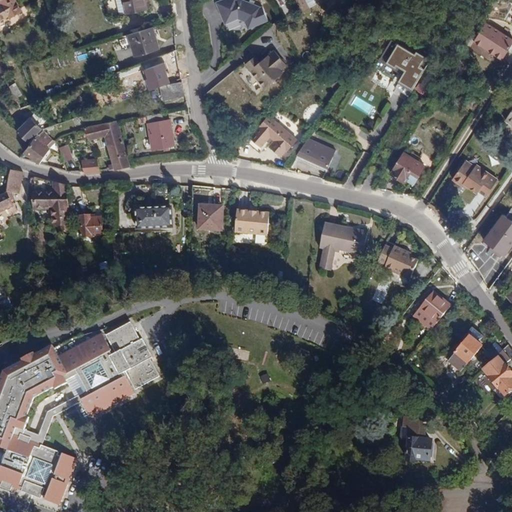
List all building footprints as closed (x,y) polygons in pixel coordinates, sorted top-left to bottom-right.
[(0,20),(8,16),(9,18),(23,11),(16,0),(0,0),(2,3),(0,4),(0,20)] [(123,0),(126,13),(148,7),(146,0),(123,0)] [(227,0),(233,17),(247,12),(253,15),(256,23),(276,16),(271,1),(269,2),(263,0),(227,0)] [(116,22),(119,34),(130,32),(127,20),(116,22)] [(511,43),(511,40),(485,24),(473,44),(501,61),(511,43)] [(129,34),(135,55),(160,47),(154,27),(129,34)] [(412,89),(424,69),(420,66),(425,57),(415,51),(414,54),(390,40),(382,54),(389,57),(386,63),(395,68),(396,65),(404,70),(402,75),(399,80),(412,89)] [(259,49),(249,55),(267,83),(288,70),(286,66),(293,62),(281,44),(264,56),(259,49)] [(176,50),(158,54),(160,62),(178,58),(176,50)] [(389,57),(382,54),(379,59),(386,63),(389,57)] [(424,69),(430,59),(425,57),(420,66),(424,69)] [(393,71),(402,75),(404,70),(396,65),(395,68),(393,71)] [(427,77),(434,82),(437,78),(429,73),(427,77)] [(426,94),(434,82),(427,77),(419,90),(426,94)] [(395,87),(409,96),(412,89),(399,80),(395,87)] [(10,85),(17,98),(23,95),(16,82),(10,85)] [(162,86),(164,99),(185,95),(183,82),(162,86)] [(17,130),(32,144),(45,129),(52,126),(38,110),(17,130)] [(148,115),(153,149),(176,146),(171,117),(165,118),(164,113),(148,115)] [(288,151),(298,139),(269,115),(246,141),(260,153),(268,145),(286,160),(291,154),(288,151)] [(109,163),(111,171),(130,166),(120,120),(103,123),(106,136),(113,162),(109,163)] [(106,136),(103,123),(84,127),(90,139),(106,136)] [(32,144),(24,152),(39,164),(51,147),(47,143),(50,135),(45,129),(32,144)] [(314,140),(307,137),(296,153),(299,155),(305,142),(312,145),(314,140)] [(335,149),(314,140),(312,145),(305,142),(299,155),(328,167),(335,149)] [(59,144),(66,161),(74,158),(67,141),(59,144)] [(418,161),(410,156),(405,152),(392,174),(405,182),(407,179),(414,183),(426,165),(418,161)] [(413,152),(410,156),(418,161),(421,156),(413,152)] [(295,155),(290,162),(298,167),(303,159),(295,155)] [(98,158),(83,160),(86,174),(101,172),(98,158)] [(463,183),(467,186),(477,194),(478,192),(486,198),(497,180),(476,165),(474,167),(465,161),(452,179),(461,186),(463,183)] [(23,171),(9,168),(5,191),(19,194),(23,171)] [(374,186),(380,176),(371,171),(364,183),(374,186)] [(47,179),(31,175),(32,208),(51,209),(51,225),(58,225),(58,229),(69,229),(66,185),(54,181),(54,192),(47,191),(47,179)] [(0,193),(0,209),(11,204),(10,203),(5,191),(0,193)] [(19,194),(5,191),(10,203),(19,204),(19,194)] [(223,205),(198,204),(196,230),(222,231),(223,205)] [(171,229),(171,206),(134,206),(134,229),(171,229)] [(268,212),(236,209),(233,233),(266,236),(268,212)] [(91,214),(80,215),(80,235),(89,235),(89,239),(106,238),(105,222),(101,222),(101,216),(91,217),(91,214)] [(330,269),(333,251),(338,252),(339,249),(361,253),(366,231),(324,223),(319,248),(323,249),(320,267),(330,269)] [(504,256),(511,245),(511,236),(495,225),(484,240),(504,256)] [(169,242),(121,244),(122,267),(170,266),(169,242)] [(383,267),(409,279),(417,260),(407,255),(408,253),(392,245),(391,248),(384,245),(377,261),(385,264),(383,267)] [(113,269),(79,278),(82,288),(116,279),(113,269)] [(413,316),(430,329),(450,305),(433,291),(413,316)] [(16,317),(20,330),(50,323),(47,308),(16,317)] [(137,324),(140,331),(156,323),(153,316),(137,324)] [(0,448),(9,452),(9,454),(4,457),(2,459),(1,465),(2,468),(0,473),(0,483),(2,484),(1,487),(11,491),(13,489),(19,490),(21,485),(25,487),(23,492),(42,499),(43,494),(48,496),(46,500),(61,506),(69,485),(65,484),(66,480),(70,481),(78,459),(64,454),(63,458),(58,456),(59,452),(43,446),(53,418),(83,401),(91,418),(111,407),(109,404),(113,402),(115,405),(134,395),(131,389),(133,388),(136,389),(160,377),(152,360),(154,358),(142,338),(141,340),(131,322),(106,335),(108,337),(105,339),(102,333),(83,344),(84,347),(82,349),(79,346),(59,357),(52,346),(36,356),(34,353),(20,361),(22,364),(7,371),(5,369),(2,371),(0,376),(0,448)] [(448,360),(460,370),(481,344),(469,335),(448,360)] [(484,350),(490,359),(502,349),(495,340),(484,350)] [(481,366),(503,393),(511,385),(511,380),(509,377),(511,374),(511,372),(504,363),(509,358),(511,361),(511,360),(511,348),(508,344),(502,349),(490,359),(481,366)] [(160,359),(164,366),(180,358),(176,351),(160,359)] [(373,363),(384,374),(392,364),(381,354),(373,363)] [(409,438),(407,458),(415,458),(415,456),(428,457),(430,438),(424,438),(425,427),(419,427),(420,419),(404,418),(402,438),(409,438)] [(395,465),(382,465),(382,474),(395,474),(395,465)]
